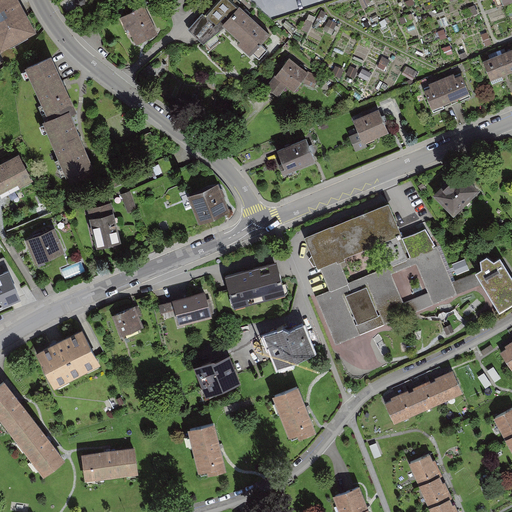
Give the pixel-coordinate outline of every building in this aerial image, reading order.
[(20,0),(0,0),(0,51),(37,33),(20,0)] [(250,57),(269,35),(228,0),(221,0),(206,17),(202,15),(188,30),(203,45),(225,29),(240,44),(238,46),(250,57)] [(145,6),(123,17),(137,46),(159,35),(145,6)] [(119,17),(98,26),(106,46),(127,37),(119,17)] [(511,50),(502,55),(510,74),(511,73),(511,50)] [(288,55),(266,87),(280,96),(286,86),(295,92),(302,81),(314,89),(321,78),(288,55)] [(502,55),(483,63),(490,82),(510,74),(502,55)] [(54,57),(28,68),(49,119),(43,122),(66,177),(93,166),(79,135),(71,114),(77,111),(65,83),(54,57)] [(460,73),(442,80),(451,102),(469,94),(460,73)] [(442,80),(423,88),(432,109),(451,102),(442,80)] [(366,142),(390,132),(381,109),(356,119),(361,131),(350,136),(356,153),(369,148),(366,142)] [(157,146),(151,132),(142,136),(112,147),(117,162),(157,146)] [(317,162),(308,137),(280,149),(286,163),(282,164),(286,175),(317,162)] [(174,153),(157,160),(163,175),(180,168),(174,153)] [(20,156),(0,166),(0,196),(1,199),(34,182),(20,156)] [(461,170),(435,193),(455,215),(480,191),(461,170)] [(222,185),(189,196),(199,226),(232,214),(222,185)] [(131,191),(121,194),(127,214),(138,210),(131,191)] [(113,201),(89,207),(99,248),(123,242),(113,201)] [(391,204),(305,238),(317,269),(404,234),(391,204)] [(56,228),(28,239),(38,265),(66,253),(56,228)] [(330,291),(315,297),(336,346),(457,294),(437,247),(410,259),(400,237),(375,248),(384,270),(349,285),(339,261),(320,269),(330,291)] [(484,269),(476,274),(501,315),(511,307),(511,272),(503,258),(496,262),(489,257),(482,260),(484,269)] [(277,262),(227,275),(236,309),(287,296),(277,262)] [(0,308),(15,301),(20,299),(6,269),(0,272),(0,308)] [(214,318),(206,291),(159,306),(164,321),(177,317),(181,328),(214,318)] [(136,307),(113,316),(122,337),(145,328),(136,307)] [(303,321),(266,337),(279,368),(316,353),(303,321)] [(82,331),(35,354),(53,390),(100,367),(93,354),(82,331)] [(511,344),(501,352),(511,367),(511,344)] [(231,353),(196,367),(208,397),(243,383),(231,353)] [(454,371),(386,401),(396,424),(464,393),(454,371)] [(8,381),(0,386),(0,418),(45,479),(68,462),(8,381)] [(300,386),(275,396),(293,441),(318,431),(300,386)] [(511,408),(494,418),(511,451),(511,408)] [(216,423),(190,430),(202,476),(228,470),(216,423)] [(376,443),(369,446),(375,459),(381,456),(376,443)] [(136,447),(82,455),(86,482),(140,474),(136,447)] [(458,511),(433,452),(409,463),(430,511),(458,511)] [(371,511),(362,485),(333,495),(339,511),(371,511)]
